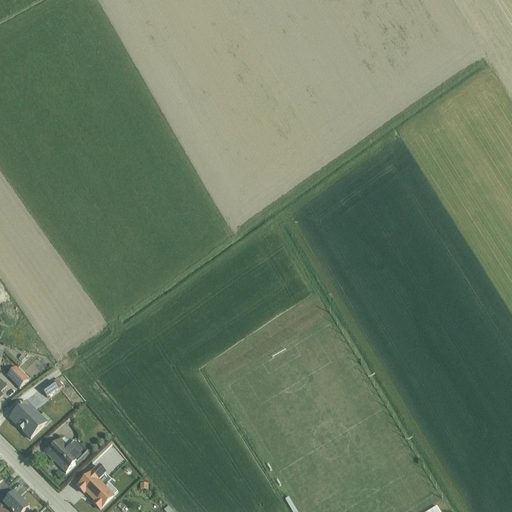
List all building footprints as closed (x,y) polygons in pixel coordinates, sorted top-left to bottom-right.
[(0,294),(3,298),(9,294),(0,281),(0,294)] [(6,375),(18,385),(27,374),(15,364),(6,375)] [(0,382),(0,398),(4,395),(2,391),(9,386),(4,379),(0,382)] [(58,380),(43,390),(49,399),(64,389),(58,380)] [(71,401),(77,395),(73,391),(67,397),(71,401)] [(28,405),(10,421),(32,444),(50,427),(28,405)] [(65,448),(53,461),(67,474),(79,461),(65,448)] [(79,486),(100,510),(112,500),(97,483),(108,473),(102,466),(79,486)] [(4,483),(0,478),(0,499),(9,490),(3,484),(4,483)] [(0,511),(30,511),(32,510),(17,495),(15,496),(9,490),(0,499),(0,501),(5,506),(0,511)]
